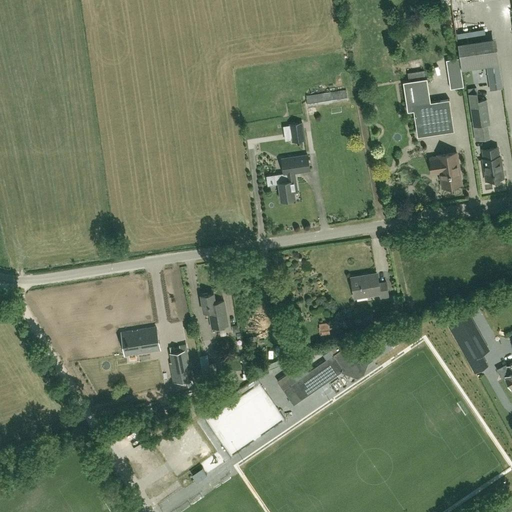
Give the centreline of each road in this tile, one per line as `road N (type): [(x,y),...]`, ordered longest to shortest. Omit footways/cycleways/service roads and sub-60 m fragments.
road 1 (unclassified): [(511,206),(31,279),(0,277)]
road 2 (unknown): [(473,212),(456,109),(439,72)]
road 3 (track): [(78,401),(11,280)]
road 4 (unclassified): [(146,511),(78,401)]
